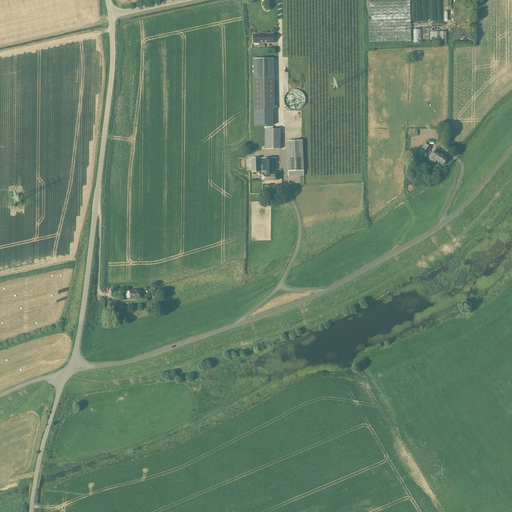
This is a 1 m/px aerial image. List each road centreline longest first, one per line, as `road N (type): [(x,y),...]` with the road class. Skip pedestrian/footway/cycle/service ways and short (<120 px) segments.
road 1 (unclassified): [(511,148),(452,215),(328,290),(167,350),(68,372)]
road 2 (unclassified): [(111,14),(89,266),(68,372)]
road 3 (unclassified): [(31,511),(38,460),(68,372)]
